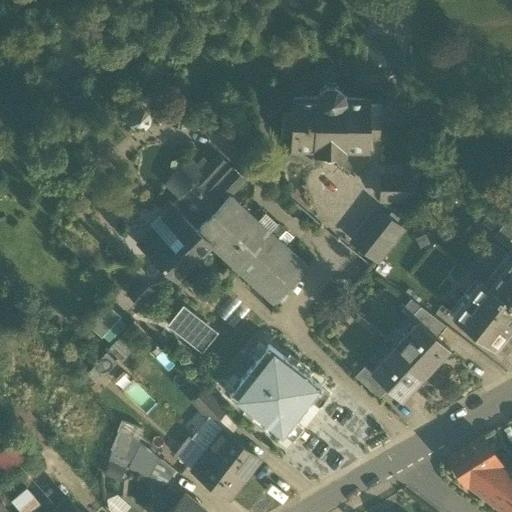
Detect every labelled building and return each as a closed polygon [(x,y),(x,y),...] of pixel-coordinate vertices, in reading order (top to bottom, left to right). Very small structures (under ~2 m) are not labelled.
[(315,95),(315,100),(291,100),(291,116),(281,115),(280,135),(291,135),(290,149),(314,150),(313,154),(341,154),(341,150),(365,151),(365,136),(375,136),(375,117),(366,117),(366,101),(341,101),(341,96),(339,91),(335,87),(331,85),(325,84),(320,86),(317,90),(315,95)] [(64,108),(55,118),(64,126),(73,115),(64,108)] [(217,154),(209,163),(203,157),(197,163),(228,193),(229,193),(242,178),(217,154)] [(197,163),(189,156),(166,182),(180,195),(174,199),(176,200),(199,224),(228,193),(197,163)] [(410,177),(379,177),(378,200),(409,201),(410,177)] [(229,193),(228,193),(199,224),(195,227),(208,239),(207,240),(272,302),(306,265),(229,193)] [(199,224),(176,200),(173,206),(188,221),(195,227),(199,224)] [(173,206),(172,205),(161,217),(159,215),(150,224),(152,226),(136,243),(148,254),(149,254),(153,258),(188,221),(173,206)] [(349,239),(379,263),(405,229),(375,205),(349,239)] [(511,226),(505,220),(493,235),(511,250),(511,226)] [(188,221),(153,258),(174,275),(207,240),(208,239),(195,227),(188,221)] [(511,256),(489,286),(481,280),(454,315),(495,346),(511,324),(511,256)] [(447,325),(421,305),(411,315),(418,323),(419,321),(436,337),(447,325)] [(112,341),(130,321),(114,307),(96,326),(112,341)] [(171,324),(201,348),(214,331),(184,307),(171,324)] [(418,323),(396,347),(425,374),(447,351),(448,352),(450,350),(436,337),(419,321),(418,323)] [(331,393),(266,345),(228,394),(292,442),(302,428),(293,421),(309,400),(320,409),(331,393)] [(425,374),(396,347),(372,372),(371,374),(388,389),(402,402),(404,400),(403,399),(425,374)] [(372,372),(365,366),(356,377),(380,399),(388,389),(371,374),(372,372)] [(141,381),(130,388),(145,410),(155,403),(141,381)] [(223,411),(203,391),(193,402),(213,422),(223,411)] [(143,429),(121,420),(116,431),(119,432),(138,440),(143,429)] [(257,457),(221,430),(208,450),(243,478),(257,457)] [(138,440),(119,432),(109,462),(129,470),(138,440)] [(16,436),(0,450),(0,463),(6,470),(31,447),(26,441),(23,443),(16,436)] [(465,484),(468,483),(504,511),(511,500),(511,481),(509,479),(511,475),(511,474),(498,463),(481,436),(448,457),(465,484)] [(243,478),(208,450),(194,470),(229,498),(243,478)] [(205,511),(182,493),(180,496),(169,487),(149,511),(205,511)] [(21,491),(7,505),(14,511),(16,511),(29,499),(21,491)] [(29,499),(16,511),(31,511),(36,507),(29,499)] [(78,511),(67,500),(53,511),(78,511)] [(9,511),(0,502),(0,511),(9,511)]
